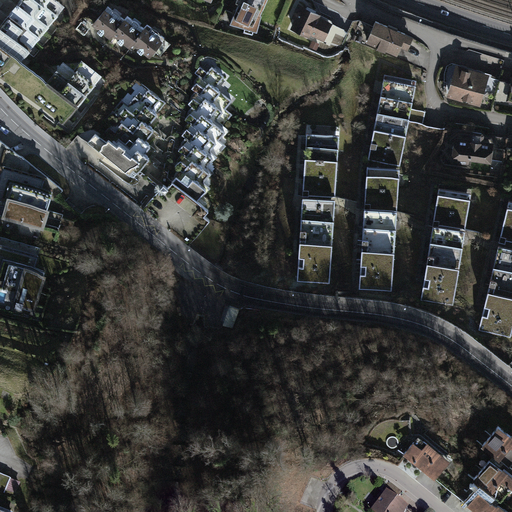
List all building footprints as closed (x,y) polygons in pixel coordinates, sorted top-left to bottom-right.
[(70,0),(16,0),(0,21),(0,38),(25,58),(70,0)] [(240,7),(231,26),(257,34),(271,0),(238,0),(236,5),(240,7)] [(112,35),(126,16),(108,3),(90,26),(109,39),(112,35)] [(313,38),(326,44),(335,25),(322,20),(323,16),(301,6),(290,31),(311,41),(313,38)] [(112,35),(129,48),(133,43),(145,26),(128,13),(126,16),(112,35)] [(366,46),(373,26),(356,20),(348,40),(366,46)] [(150,55),(166,35),(148,22),(145,26),(133,43),(150,55)] [(377,23),(367,47),(402,62),(413,39),(377,23)] [(63,121),(102,73),(73,49),(33,96),(63,121)] [(230,79),(202,58),(193,70),(200,75),(191,88),(196,92),(189,102),(194,106),(186,117),(191,121),(182,132),(187,135),(178,147),(183,151),(175,163),(180,166),(165,186),(202,214),(211,201),(204,196),(212,186),(205,181),(216,168),(210,164),(218,154),(212,149),(220,138),(215,134),(223,124),(216,119),(226,107),(221,103),(229,91),(224,87),(230,79)] [(491,77),(457,67),(448,98),(481,108),(491,77)] [(157,111),(152,107),(161,94),(137,75),(87,139),(134,175),(150,155),(145,151),(152,141),(146,137),(155,126),(149,121),(157,111)] [(402,168),(418,86),(385,79),(369,162),(402,168)] [(337,201),(342,137),(308,135),(303,198),(337,201)] [(452,161),(493,166),(496,143),(455,138),(452,161)] [(400,214),(402,168),(369,162),(365,210),(400,214)] [(0,229),(40,238),(51,185),(11,176),(0,227),(0,229)] [(468,233),(475,196),(441,189),(434,227),(468,233)] [(330,286),(337,201),(303,198),(297,283),(330,286)] [(511,250),(511,201),(500,248),(511,250)] [(392,296),(400,214),(365,210),(357,292),(392,296)] [(455,308),(468,233),(434,227),(420,302),(455,308)] [(511,338),(511,250),(500,248),(479,330),(511,338)] [(0,297),(35,306),(47,259),(10,249),(0,286),(0,297)] [(511,421),(503,415),(485,438),(511,458),(511,421)] [(431,428),(415,447),(440,468),(456,449),(431,428)] [(511,463),(493,448),(479,466),(506,488),(511,481),(511,463)] [(13,480),(0,475),(0,493),(6,496),(13,480)] [(511,511),(511,502),(485,479),(470,496),(488,511),(511,511)] [(375,501),(387,510),(389,511),(402,511),(412,499),(390,482),(375,501)]
